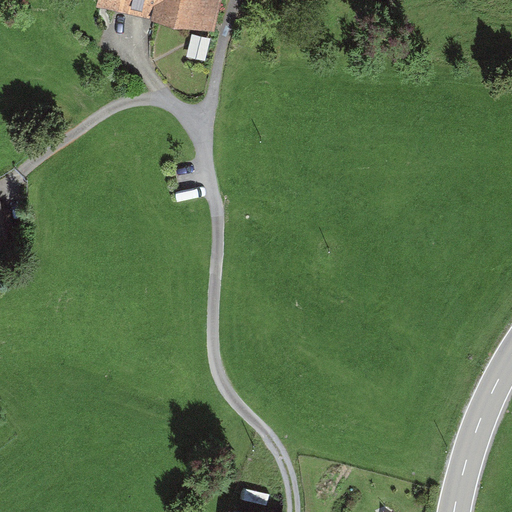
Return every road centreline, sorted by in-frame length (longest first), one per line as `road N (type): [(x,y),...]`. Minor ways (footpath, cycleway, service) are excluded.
road 1 (track): [(0,191),(133,101),(162,99),(210,133),(220,213),(213,319),(221,379),(286,463),(298,511)]
road 2 (tertiary): [(511,363),(487,413),(457,511)]
road 3 (track): [(238,0),(210,133)]
